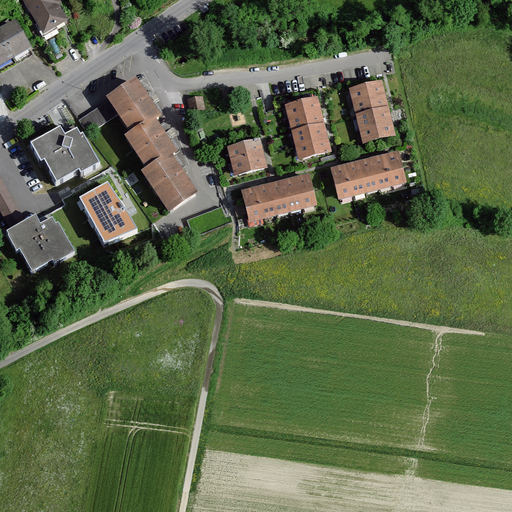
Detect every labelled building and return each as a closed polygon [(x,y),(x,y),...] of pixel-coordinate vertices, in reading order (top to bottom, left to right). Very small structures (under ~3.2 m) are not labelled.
[(56,0),(25,0),(43,32),(67,19),(56,0)] [(15,21),(0,30),(0,61),(29,45),(15,21)] [(170,120),(143,82),(112,103),(136,138),(130,141),(151,172),(146,176),(173,216),(203,195),(179,160),(184,156),(163,125),(170,120)] [(386,83),(352,91),(366,147),(400,138),(386,83)] [(204,99),(189,102),(191,114),(207,111),(204,99)] [(321,99),(287,108),(302,163),(336,154),(321,99)] [(108,105),(79,123),(89,138),(117,120),(108,105)] [(58,134),(32,150),(55,188),(77,175),(80,180),(98,168),(76,134),(63,142),(58,134)] [(263,140),(230,150),(238,179),(271,169),(263,140)] [(400,155),(333,172),(341,202),(408,184),(400,155)] [(0,176),(0,213),(8,227),(23,218),(0,176)] [(310,176),(243,194),(252,225),(318,207),(310,176)] [(110,185),(80,202),(104,246),(138,233),(110,185)] [(35,221),(7,237),(29,275),(48,264),(51,269),(75,255),(55,219),(39,228),(35,221)]
